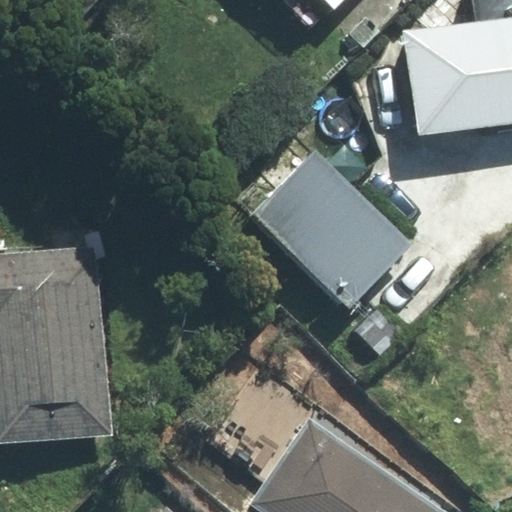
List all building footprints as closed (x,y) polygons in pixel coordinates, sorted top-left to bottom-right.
[(293,0),(319,26),(344,0),(293,0)] [(511,15),(500,24),(386,27),(403,145),(511,130),(511,15)] [(306,152),(246,212),(345,313),(406,253),(306,152)] [(0,442),(107,436),(96,251),(0,256),(0,442)] [(433,511),(297,411),(231,502),(244,511),(433,511)]
